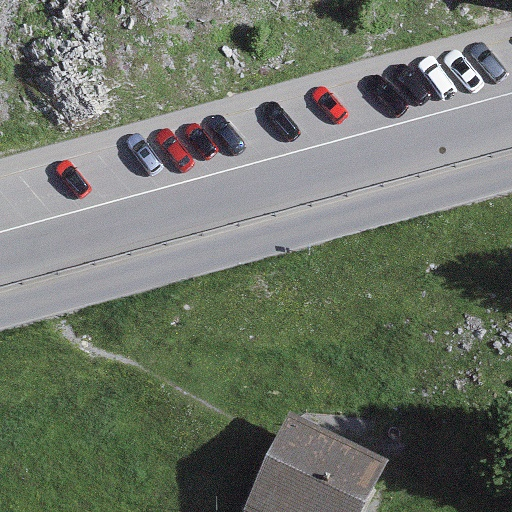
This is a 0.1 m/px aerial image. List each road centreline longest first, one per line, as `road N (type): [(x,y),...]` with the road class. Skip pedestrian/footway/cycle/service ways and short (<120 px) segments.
road 1 (tertiary): [(511,120),(0,262)]
road 2 (tertiary): [(0,310),(511,172)]
